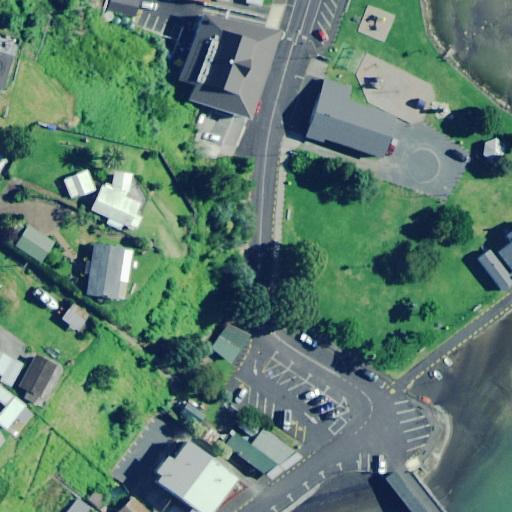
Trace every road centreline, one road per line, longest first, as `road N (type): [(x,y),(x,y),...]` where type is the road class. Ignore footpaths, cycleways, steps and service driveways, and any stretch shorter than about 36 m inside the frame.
road 1 (tertiary): [(365,423),(369,398),(284,342),(261,312),(267,141),(309,0)]
road 2 (residential): [(253,511),(365,423)]
